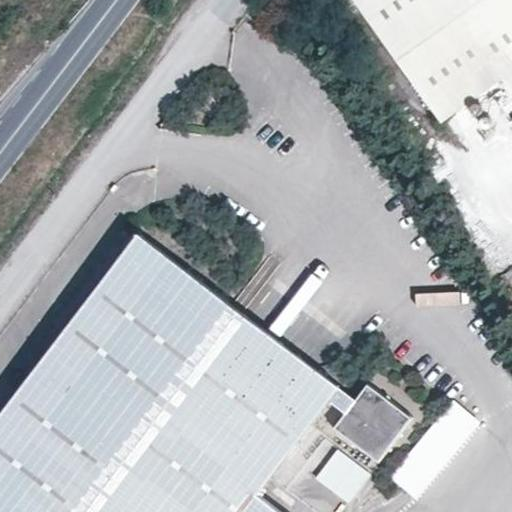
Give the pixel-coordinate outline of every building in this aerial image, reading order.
[(511,0),(354,0),(439,118),(500,75),(511,92),(511,0)] [(0,415),(0,511),(283,511),(259,494),(331,400),(341,387),(139,234),(0,415)] [(370,383),(357,399),(347,412),(335,428),(380,463),(414,417),(370,383)] [(357,399),(341,387),(331,400),(347,412),(357,399)] [(420,498),(478,421),(451,401),(393,478),(420,498)] [(337,446),(314,476),(349,502),(371,472),(337,446)]
